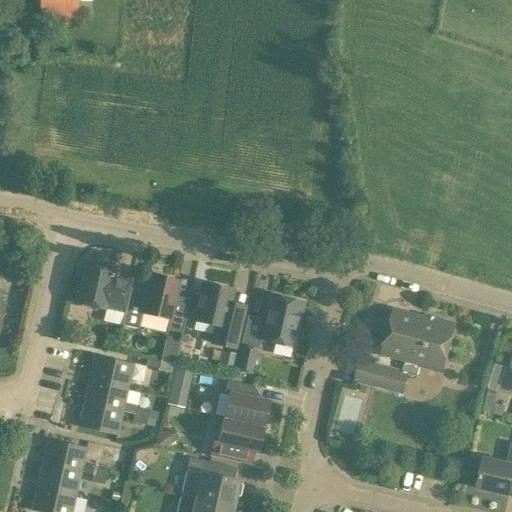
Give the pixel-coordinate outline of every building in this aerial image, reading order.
[(38,0),(38,14),(78,14),(77,0),(38,0)] [(113,270),(86,265),(77,305),(105,311),(105,309),(125,313),(132,281),(112,277),(113,270)] [(181,335),(189,301),(176,298),(179,282),(150,275),(141,315),(169,322),(167,332),(181,335)] [(233,291),(203,284),(194,321),(216,326),(212,344),(235,349),(245,307),(230,304),(233,291)] [(303,304),(269,296),(259,340),(293,348),(303,304)] [(442,371),(454,326),(394,310),(381,355),(405,361),(402,371),(359,360),(353,382),(402,395),(408,374),(417,376),(419,365),(442,371)] [(257,350),(240,346),(234,371),(236,371),(234,378),(250,381),(257,350)] [(511,353),(503,385),(511,388),(511,353)] [(95,357),(89,381),(128,390),(134,366),(95,357)] [(144,366),(158,369),(159,361),(146,358),(144,366)] [(177,368),(169,403),(186,407),(194,372),(177,368)] [(89,381),(84,404),(123,413),(128,390),(89,381)] [(229,395),(223,419),(263,428),(264,421),(271,416),(267,409),(268,402),(250,398),(253,387),(227,381),(224,394),(229,395)] [(488,394),(482,413),(501,419),(504,408),(494,405),(496,396),(488,394)] [(117,437),(123,413),(84,404),(78,428),(117,437)] [(134,415),(146,417),(148,410),(135,407),(134,415)] [(145,425),(146,417),(134,415),(132,422),(145,425)] [(261,435),(263,428),(223,419),(218,443),(214,443),(211,455),(236,461),(239,449),(257,453),(258,447),(266,442),(261,435)] [(47,441),(42,463),(81,472),(92,474),(105,477),(107,470),(94,467),(94,465),(83,463),(86,449),(47,441)] [(484,458),(477,489),(509,496),(509,493),(511,481),(511,443),(506,463),(484,458)] [(189,458),(184,483),(181,496),(195,499),(233,507),(235,498),(239,496),(242,486),(238,483),(239,482),(214,476),(217,464),(189,458)] [(75,497),(81,472),(42,463),(36,488),(75,497)] [(105,477),(92,474),(91,482),(103,485),(105,477)] [(71,511),(75,497),(36,488),(30,511),(71,511)] [(181,496),(176,511),(231,511),(233,507),(195,499),(181,496)]
